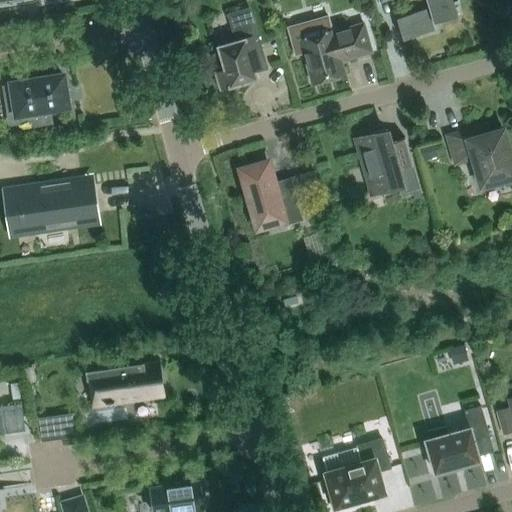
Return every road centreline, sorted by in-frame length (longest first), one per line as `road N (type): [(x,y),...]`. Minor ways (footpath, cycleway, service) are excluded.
road 1 (residential): [(179,152),(511,57)]
road 2 (unclassified): [(259,431),(179,152)]
road 3 (residential): [(259,431),(41,463)]
road 4 (residential): [(142,20),(0,47)]
road 5 (unclassified): [(179,152),(142,20)]
